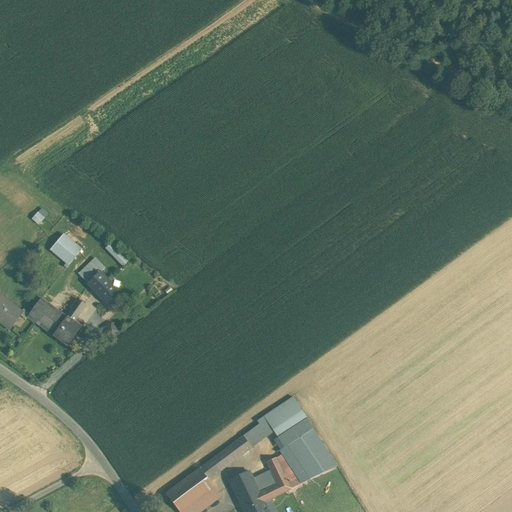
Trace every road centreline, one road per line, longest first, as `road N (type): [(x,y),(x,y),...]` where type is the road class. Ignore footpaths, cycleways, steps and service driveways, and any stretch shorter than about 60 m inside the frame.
road 1 (track): [(327,0),(511,95)]
road 2 (unclassified): [(102,460),(79,431),(0,368)]
